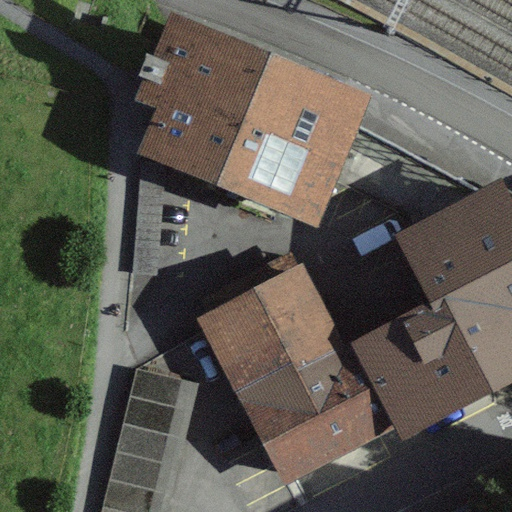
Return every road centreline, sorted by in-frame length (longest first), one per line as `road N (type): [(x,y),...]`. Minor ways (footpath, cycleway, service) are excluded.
road 1 (residential): [(208,0),(304,36),(511,140)]
road 2 (residential): [(511,423),(343,511)]
